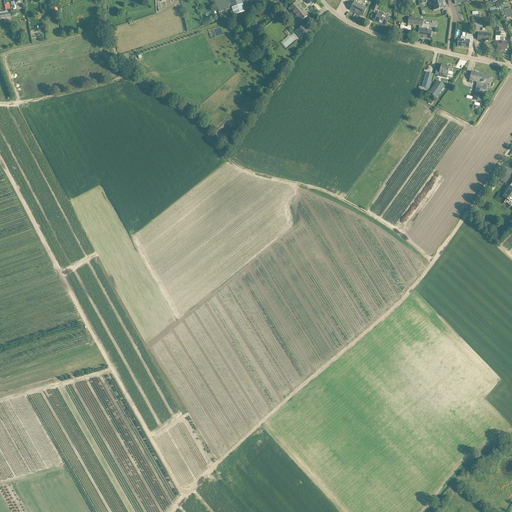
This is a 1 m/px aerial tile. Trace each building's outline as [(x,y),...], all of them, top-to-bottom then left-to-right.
[(214,0),(216,5),(219,13),(232,8),(234,15),(246,11),(243,4),(241,0),(214,0)] [(355,0),(350,10),(363,16),(367,8),(357,3),(359,1),(357,0),(355,0)] [(289,9),(300,23),(308,15),(297,2),(289,9)] [(378,13),(374,21),(386,26),(389,18),(378,13)] [(419,25),(417,38),(430,40),(432,30),(422,29),(423,19),(415,18),(414,25),(419,25)] [(302,40),(310,33),(303,25),(298,30),(303,35),(300,38),(302,40)] [(405,27),(405,26),(401,26),(400,29),(399,34),(410,35),(410,31),(411,28),(411,27),(408,26),(407,27),(405,27)] [(498,41),(498,49),(507,49),(507,44),(507,43),(503,42),(504,41),(504,38),(500,38),(500,31),(499,31),(499,27),(496,27),(496,41),(498,41)] [(478,33),(478,35),(477,40),(490,41),(491,33),(478,33)] [(457,45),(457,47),(469,48),(470,41),(473,41),(473,39),(472,35),(467,35),(466,37),(461,36),(461,39),(458,39),(458,42),(457,45)] [(437,67),(435,74),(438,75),(438,77),(447,79),(448,72),(449,67),(448,67),(449,66),(446,66),(446,67),(441,65),(441,68),(437,67)] [(426,72),(423,85),(430,87),(433,74),(426,72)] [(477,83),(473,100),(481,102),(485,85),(487,85),(488,82),(491,83),(491,82),(492,77),(489,76),(471,72),(470,80),(477,82),(477,83)] [(428,95),(434,100),(436,97),(437,98),(445,86),(437,81),(428,95)] [(511,183),(503,197),(506,199),(504,202),(505,203),(506,203),(510,205),(511,201),(511,183)]
